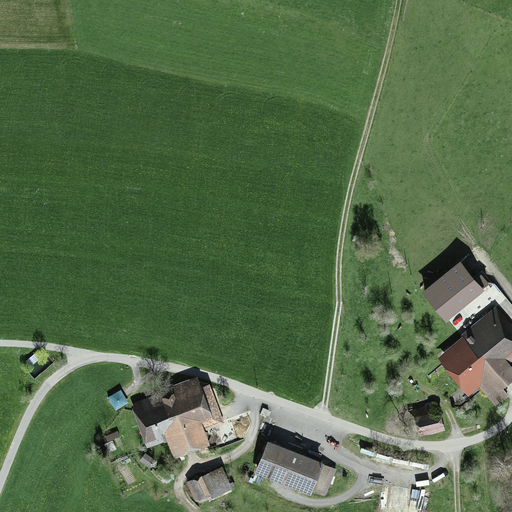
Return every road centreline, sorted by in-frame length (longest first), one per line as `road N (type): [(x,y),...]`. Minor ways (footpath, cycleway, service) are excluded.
road 1 (track): [(456,444),(443,403),(357,342),(338,305),(347,203),(395,0)]
road 2 (unclassified): [(511,415),(474,439),(414,445),(207,378),(86,357)]
road 3 (unclassified): [(0,482),(43,391),(86,357)]
